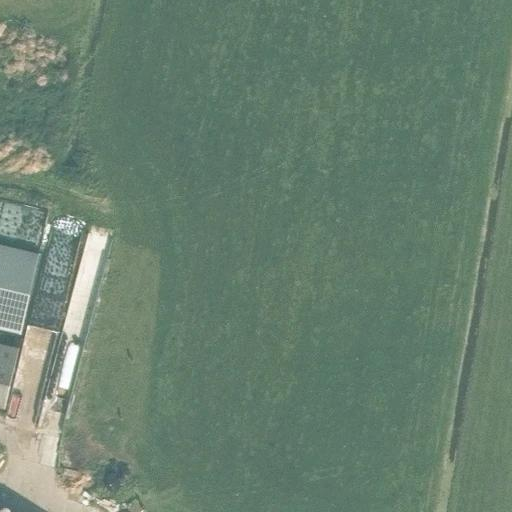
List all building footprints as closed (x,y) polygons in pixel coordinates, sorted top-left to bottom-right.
[(28,56),(25,66),(67,76),(70,66),(28,56)] [(0,196),(0,233),(44,241),(51,205),(0,196)] [(103,285),(115,234),(91,228),(78,279),(103,285)] [(0,328),(21,334),(40,255),(0,245),(0,328)] [(0,407),(4,408),(18,349),(0,344),(0,407)]
